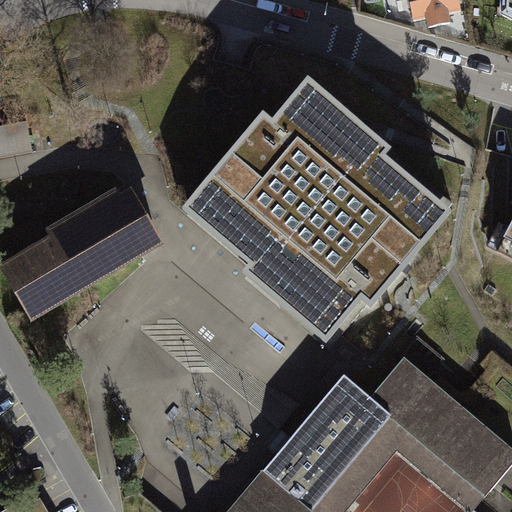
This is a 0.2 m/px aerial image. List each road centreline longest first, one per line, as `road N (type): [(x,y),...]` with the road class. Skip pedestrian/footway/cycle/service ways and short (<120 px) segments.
road 1 (residential): [(147,0),(242,17),(511,94)]
road 2 (residential): [(0,346),(96,511)]
